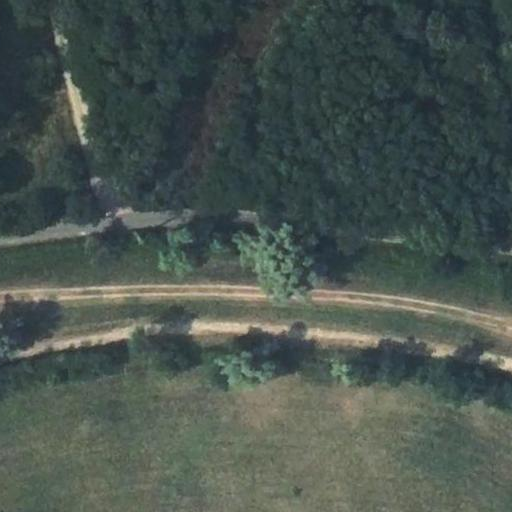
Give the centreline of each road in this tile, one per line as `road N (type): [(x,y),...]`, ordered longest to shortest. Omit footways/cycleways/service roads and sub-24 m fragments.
road 1 (unknown): [(511,375),(448,351),(189,324),(0,353)]
road 2 (residential): [(511,246),(250,216),(140,219),(0,237)]
